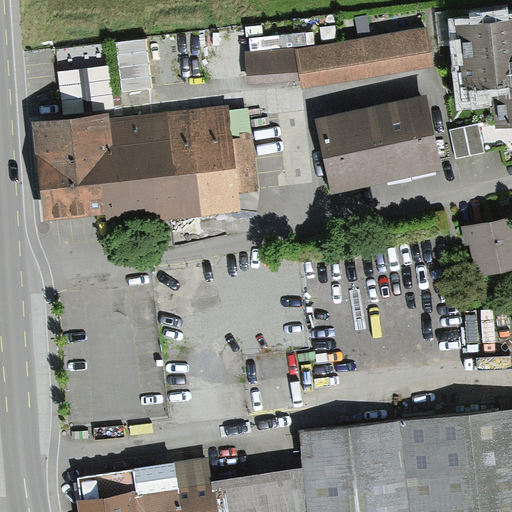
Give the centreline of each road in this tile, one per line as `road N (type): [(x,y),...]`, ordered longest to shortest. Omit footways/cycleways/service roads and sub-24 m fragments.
road 1 (residential): [(511,181),(215,237),(8,259)]
road 2 (unknown): [(23,459),(171,441),(302,407),(511,372)]
road 3 (secondary): [(29,511),(8,259)]
road 4 (secondary): [(8,259),(0,131)]
